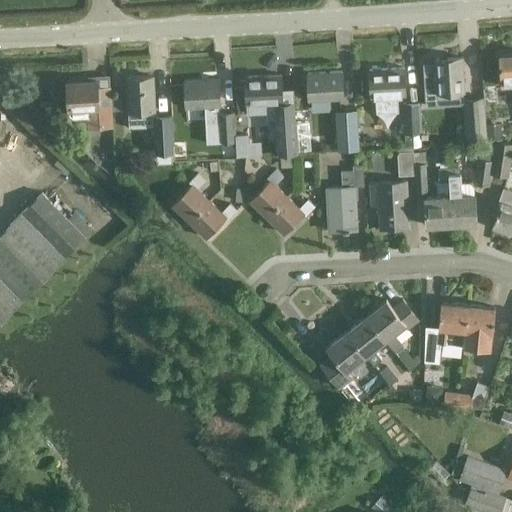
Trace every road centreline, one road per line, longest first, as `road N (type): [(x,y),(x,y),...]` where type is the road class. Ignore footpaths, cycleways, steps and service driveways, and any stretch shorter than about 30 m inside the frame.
road 1 (tertiary): [(0,35),(511,6)]
road 2 (residential): [(511,275),(483,266),(286,271),(265,285)]
